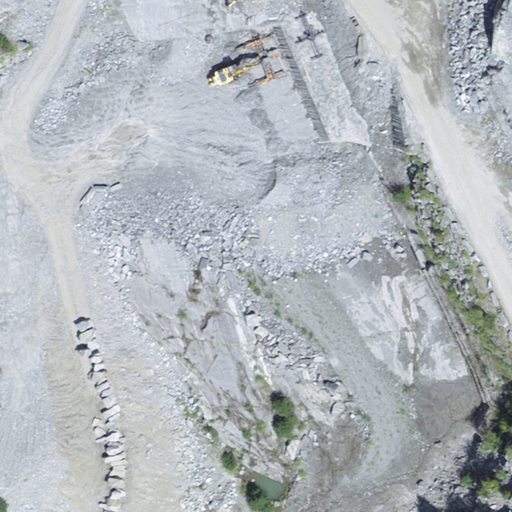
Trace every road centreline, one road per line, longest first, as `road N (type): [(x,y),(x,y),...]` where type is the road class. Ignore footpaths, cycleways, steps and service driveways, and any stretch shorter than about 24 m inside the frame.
road 1 (track): [(511,275),(434,130),(381,94),(111,0)]
road 2 (track): [(100,511),(114,486),(104,406),(57,291),(34,143)]
road 3 (track): [(434,130),(459,17),(450,0)]
